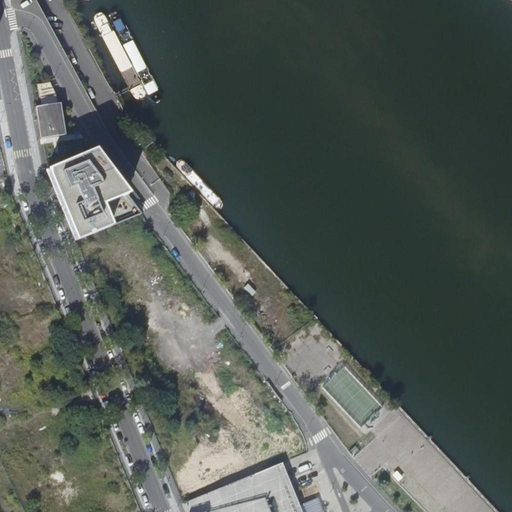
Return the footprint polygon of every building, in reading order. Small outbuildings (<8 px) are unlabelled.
[(40,107),(60,105),(49,83),(37,85),(40,107)] [(65,137),(60,105),(40,107),(35,108),(40,140),(65,137)] [(41,173),(72,248),(111,232),(99,212),(127,202),(92,154),(41,173)] [(305,441),(141,221),(111,232),(72,248),(173,490),(305,441)] [(301,511),(281,463),(183,503),(186,511),(301,511)]
